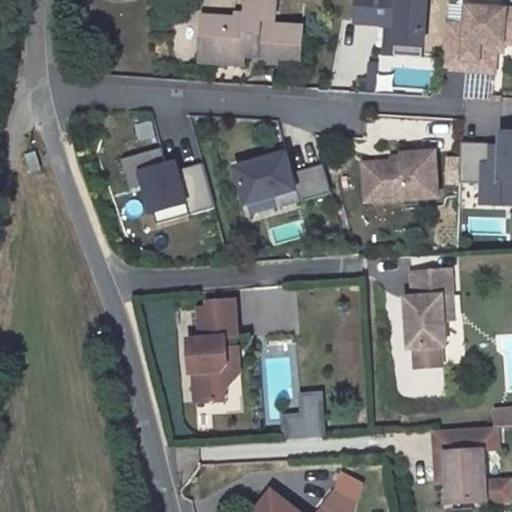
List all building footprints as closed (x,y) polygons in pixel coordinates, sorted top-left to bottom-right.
[(205,17),(201,63),(247,66),(247,58),(259,59),(259,63),(282,64),(281,60),(306,62),(307,29),(286,27),(262,26),(261,19),(282,19),(283,0),(248,0),(246,24),(217,22),(217,17),(205,17)] [(428,56),(430,0),(363,0),(362,24),(392,25),(391,55),(428,56)] [(511,10),(473,7),(472,26),(452,25),(449,70),(501,74),(502,53),(503,44),(511,45),(511,10)] [(511,45),(503,44),(502,53),(510,54),(511,45)] [(373,136),(454,138),(454,122),(373,120),(373,136)] [(511,206),(511,136),(503,136),(502,150),(472,148),(470,181),(489,182),(487,205),(511,206)] [(167,148),(127,161),(132,178),(146,173),(150,186),(159,213),(193,202),(197,213),(222,206),(209,161),(180,170),(178,163),(172,165),(167,148)] [(302,196),(288,150),(239,164),(253,211),(302,196)] [(411,160),(373,162),(375,200),(448,196),(445,151),(411,153),(411,160)] [(146,173),(132,178),(136,190),(150,186),(146,173)] [(193,202),(159,213),(163,225),(197,213),(193,202)] [(453,269),(413,272),(415,296),(407,296),(410,347),(414,347),(415,367),(442,365),(441,345),(445,345),(443,319),(442,294),(455,294),(453,269)] [(455,294),(442,294),(443,319),(456,319),(455,294)] [(215,306),(205,306),(206,336),(193,337),(195,371),(198,370),(199,400),(229,399),(227,369),(234,363),(232,336),(243,336),(242,298),(214,300),(215,306)] [(305,414),(284,415),(286,438),(324,436),(322,393),(304,394),(305,414)] [(511,413),(492,413),(493,430),(498,429),(511,428),(511,413)] [(493,430),(431,433),(433,472),(443,471),(444,486),(445,507),(486,505),(508,504),(507,485),(485,486),(484,454),(499,453),(498,429),(493,430)] [(264,444),(205,447),(206,460),(264,457),(264,444)] [(443,471),(433,472),(433,486),(444,486),(443,471)] [(296,511),(271,492),(256,511),(296,511)]
